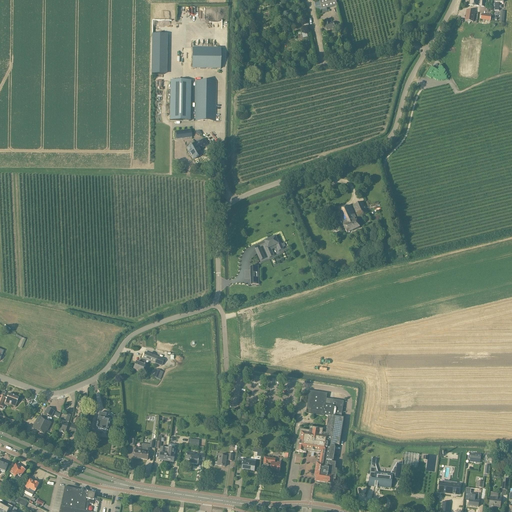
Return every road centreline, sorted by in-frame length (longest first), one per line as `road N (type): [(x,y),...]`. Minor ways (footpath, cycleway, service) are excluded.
road 1 (unclassified): [(213,302),(223,211),(255,190),(390,137),(408,82),(455,0)]
road 2 (unclassified): [(303,505),(305,490),(288,484),(299,410),(231,378),(223,314),(213,302)]
road 3 (unclassified): [(0,376),(41,392),(70,390),(109,365),(134,333),(213,302)]
road 4 (tertiary): [(276,507),(119,483)]
road 5 (unknown): [(229,204),(224,74)]
